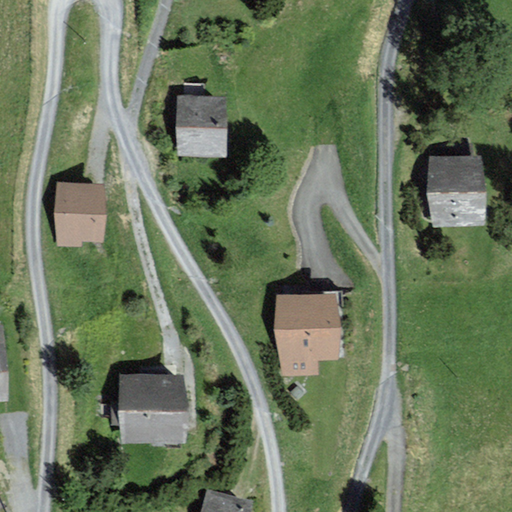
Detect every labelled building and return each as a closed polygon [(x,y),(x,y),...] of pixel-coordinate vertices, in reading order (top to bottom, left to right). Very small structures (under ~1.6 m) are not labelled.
[(223,98),(181,98),(180,155),(223,155),(223,98)] [(480,158),(432,159),(434,222),(482,221),(480,158)] [(79,185),(60,185),(57,244),(81,244),(81,237),(100,238),(103,186),(79,185)] [(335,293),(279,296),(283,375),(317,373),(316,357),(338,356),(335,293)] [(181,377),(125,378),(126,442),(182,441),(181,377)] [(248,511),(251,501),(211,492),(206,511),(248,511)]
